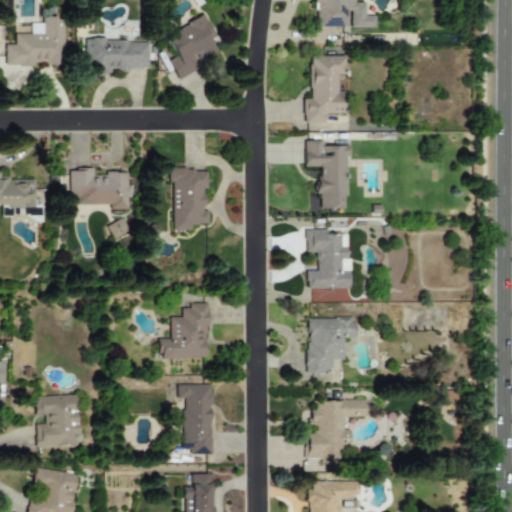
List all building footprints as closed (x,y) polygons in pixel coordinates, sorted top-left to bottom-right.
[(312,0),(313,27),(347,27),(347,28),(373,28),(372,16),(363,16),(363,3),(350,3),(350,0),(312,0)] [(174,77),(217,54),(211,43),(216,41),(202,15),(163,36),(174,57),(166,62),(174,77)] [(2,66),(33,66),(33,63),(61,64),(62,18),(40,18),(40,23),(29,23),(28,34),(12,34),(12,44),(3,44),(2,66)] [(146,40),(82,41),(82,72),(146,71),(146,40)] [(342,114),(342,92),(335,92),(335,75),(343,75),(343,56),(307,56),(307,99),(301,99),(301,123),(321,123),(321,114),(342,114)] [(301,167),(315,167),(315,194),(317,194),(317,208),(341,208),(341,197),(344,197),(344,155),(347,155),(347,145),(320,145),(320,141),(301,141),(301,167)] [(66,169),(67,199),(74,199),(74,205),(108,204),(108,210),(126,209),(125,173),(90,174),(90,169),(66,169)] [(165,169),(166,182),(169,182),(169,230),(188,230),(188,224),(205,224),(205,211),(201,212),(201,190),(204,190),(204,169),(165,169)] [(31,179),(0,179),(0,212),(32,212),(31,179)] [(346,234),(322,234),(322,230),(302,230),(302,252),(314,252),(314,271),(304,271),(303,289),(346,289),(346,234)] [(204,303),(186,304),(187,308),(178,308),(179,317),(166,317),(167,339),(156,339),(156,359),(205,358),(204,303)] [(304,372),(329,372),(329,359),(341,359),(341,338),(352,338),(352,318),(303,319),(304,372)] [(208,454),(208,385),(174,385),(174,398),(180,398),(180,449),(187,449),(187,454),(208,454)] [(33,447),(73,446),(72,435),(76,435),(75,395),(33,396),(34,415),(42,415),(42,424),(33,424),(33,447)] [(24,511),(68,511),(74,474),(32,468),(24,511)] [(207,511),(207,474),(188,474),(188,487),(181,487),(181,511),(207,511)] [(355,481),(309,482),(309,490),(305,490),(305,511),(337,511),(337,501),(355,501),(355,481)]
